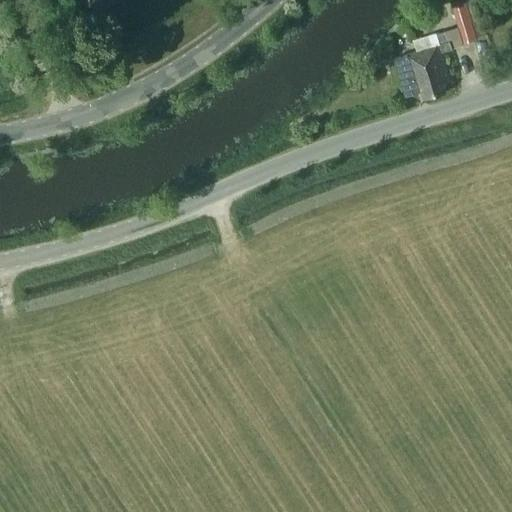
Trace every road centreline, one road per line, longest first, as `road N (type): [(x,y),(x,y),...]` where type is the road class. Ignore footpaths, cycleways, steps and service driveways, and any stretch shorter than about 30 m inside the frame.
road 1 (unclassified): [(0,260),(128,229),(306,153),(511,91)]
road 2 (tertiary): [(0,135),(72,120),(151,84),(221,42),(270,0)]
